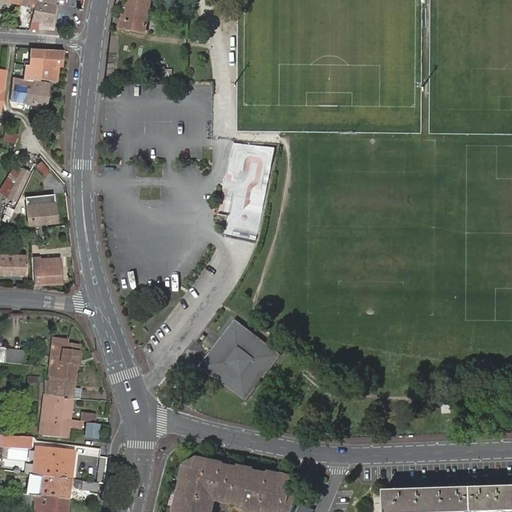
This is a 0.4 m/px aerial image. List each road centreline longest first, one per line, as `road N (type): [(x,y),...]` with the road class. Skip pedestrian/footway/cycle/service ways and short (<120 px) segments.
road 1 (residential): [(138,419),(341,455),(511,450)]
road 2 (tertiary): [(93,43),(82,186),(100,299)]
road 3 (tertiary): [(100,299),(138,419)]
